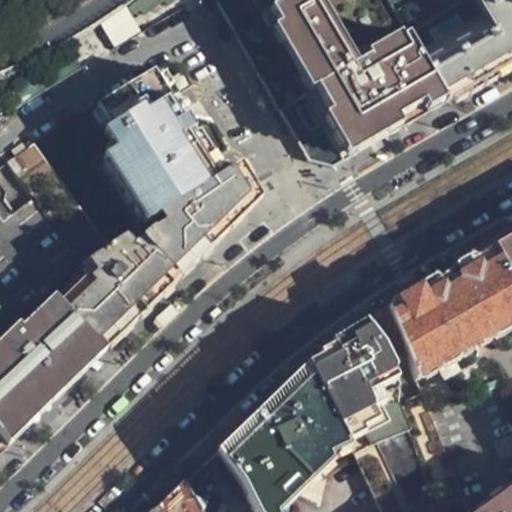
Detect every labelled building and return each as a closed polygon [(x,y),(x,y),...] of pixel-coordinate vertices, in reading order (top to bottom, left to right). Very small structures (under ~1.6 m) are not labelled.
[(163,0),(167,6),(175,0),(137,0),(128,7),(132,13),(140,7),(144,13),(161,0),(163,0)] [(287,0),(270,10),(263,0),(215,0),(312,164),(335,171),(362,155),(420,121),(446,106),(406,39),(360,66),(318,0),(287,0)] [(263,0),(270,10),(287,0),(318,0),(360,66),(406,39),(384,0),(263,0)] [(384,0),(406,39),(466,0),(384,0)] [(511,0),(466,0),(406,39),(446,106),(511,66),(511,0)] [(123,6),(100,21),(115,46),(138,32),(123,6)] [(0,97),(0,99),(2,101),(13,109),(84,65),(66,45),(0,97)] [(160,70),(134,84),(190,178),(204,169),(164,103),(169,100),(188,89),(184,82),(181,76),(160,70)] [(190,178),(134,84),(94,109),(108,133),(101,137),(114,157),(107,160),(146,225),(178,205),(213,183),(204,169),(190,178)] [(164,103),(204,169),(210,165),(169,100),(164,103)] [(146,225),(107,160),(100,165),(139,228),(146,225)] [(210,165),(204,169),(213,183),(219,180),(210,165)] [(123,239),(81,264),(85,270),(56,298),(108,353),(145,317),(190,272),(251,213),(253,193),(238,168),(219,180),(213,183),(178,205),(184,215),(171,227),(165,222),(142,245),(140,243),(133,250),(123,239)] [(511,238),(492,250),(511,284),(511,238)] [(511,325),(511,284),(492,250),(449,275),(387,311),(404,353),(408,361),(415,381),(511,325)] [(56,298),(54,296),(9,341),(6,338),(0,344),(0,437),(18,421),(22,425),(59,383),(68,392),(108,353),(56,298)] [(377,317),(366,323),(389,363),(392,360),(404,353),(387,311),(377,317)] [(333,349),(321,354),(318,357),(320,363),(315,365),(305,369),(343,444),(424,404),(415,381),(408,361),(397,369),(392,360),(389,363),(366,323),(349,333),(332,343),(333,349)] [(343,444),(305,369),(258,415),(217,455),(249,511),(284,511),(347,452),(343,444)] [(0,437),(7,447),(9,450),(68,392),(59,383),(22,425),(18,421),(0,437)] [(424,404),(343,444),(347,452),(377,511),(426,511),(460,495),(424,404)] [(501,463),(511,458),(511,439),(494,447),(501,463)] [(198,511),(185,486),(158,511),(198,511)] [(511,511),(511,490),(481,511),(511,511)] [(466,511),(461,500),(445,511),(466,511)]
